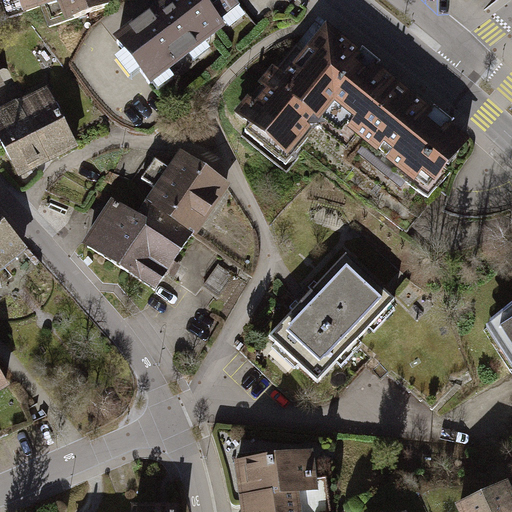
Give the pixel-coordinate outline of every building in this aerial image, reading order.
[(17,0),(22,13),(39,7),(47,28),(111,5),(109,0),(17,0)] [(234,0),(157,0),(117,29),(155,81),(245,15),(234,0)] [(270,68),(231,116),(285,158),(326,105),(352,125),(344,134),(425,198),(469,144),(322,28),(282,78),(270,68)] [(46,87),(18,102),(50,161),(77,146),(46,87)] [(50,161),(18,102),(0,111),(0,143),(17,176),(50,161)] [(233,183),(181,151),(138,214),(112,197),(81,245),(157,293),(233,183)] [(0,269),(21,251),(0,226),(0,269)] [(388,301),(344,263),(267,350),(311,388),(388,301)] [(511,301),(475,326),(511,380),(511,301)] [(314,450),(234,460),(241,511),(302,511),(298,490),(320,489),(314,450)] [(511,511),(511,496),(509,491),(461,511),(511,511)] [(174,511),(174,502),(130,502),(130,511),(174,511)]
